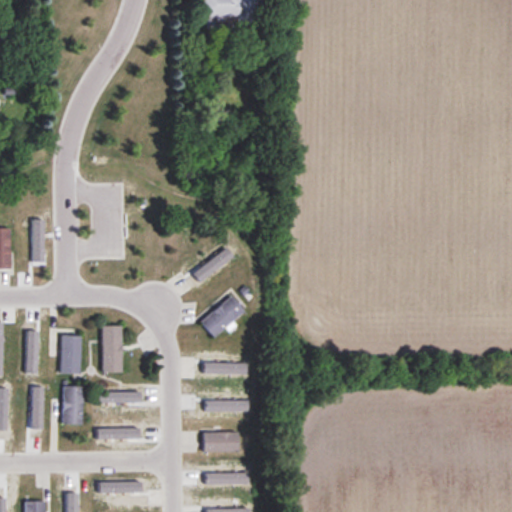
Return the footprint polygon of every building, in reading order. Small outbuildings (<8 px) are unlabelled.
[(236,16),(236,26),(256,25),(255,0),(202,0),(203,17),(236,16)] [(194,287),(233,261),(222,244),(183,271),(194,287)] [(213,338),(243,311),(230,296),(200,323),(213,338)] [(100,327),(100,373),(121,373),(121,327),(100,327)] [(79,336),(60,336),(60,374),(79,374),(79,336)] [(61,387),(61,425),(82,425),(82,387),(61,387)] [(237,432),(203,432),(203,452),(237,452),(237,432)] [(23,511),(42,511),(43,500),(24,500),(23,511)]
